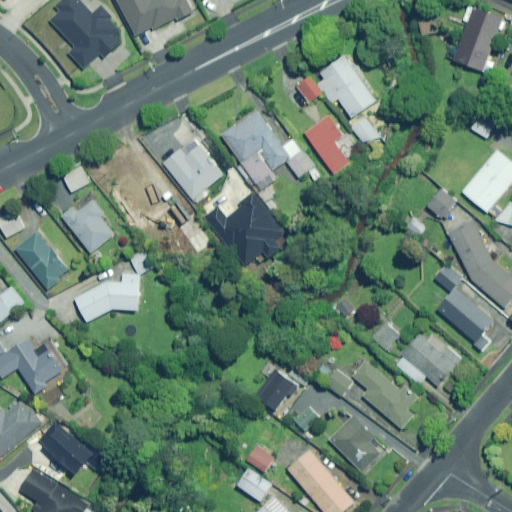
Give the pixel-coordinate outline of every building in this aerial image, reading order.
[(92,16),(78,0),(64,0),(46,17),(75,49),(69,54),(84,71),(97,60),(100,64),(114,51),(121,44),(114,37),(121,30),(101,8),(92,16)] [(117,0),(136,40),(192,13),(186,0),(176,0),(117,0)] [(461,23),(467,25),(456,53),(451,51),(448,59),(490,76),(495,64),(487,61),(499,31),(502,33),(507,22),(468,7),(461,23)] [(437,16),(417,19),(420,38),(440,34),(437,16)] [(377,103),(345,56),(297,88),(308,105),(324,94),(332,105),(339,101),(352,119),(377,103)] [(497,120),(481,113),(472,132),(488,139),(497,120)] [(282,149),(258,114),(237,128),(236,126),(222,136),(262,192),(277,181),(272,174),(287,163),(299,179),(314,168),(294,140),(282,149)] [(344,136),(329,117),(305,134),(335,176),(351,165),(335,143),(344,136)] [(379,136),(365,118),(352,129),(366,147),(379,136)] [(224,177),(196,140),(165,164),(200,209),(210,201),(204,192),(224,177)] [(493,207),(501,213),(507,205),(500,199),(511,184),(511,163),(497,151),(463,192),(488,213),(493,207)] [(90,185),(82,168),(63,177),(71,194),(90,185)] [(139,195),(129,179),(111,191),(136,230),(169,208),(154,185),(139,195)] [(220,198),(225,204),(207,219),(237,256),(240,253),(248,263),(264,251),(269,257),(279,249),(272,240),(282,232),(254,197),(250,201),(248,198),(237,185),(220,198)] [(457,203),(442,190),(427,207),(442,220),(457,203)] [(104,215),(94,201),(66,222),(91,255),(114,237),(100,218),(104,215)] [(511,209),(508,208),(496,222),(511,226),(511,209)] [(26,229),(19,215),(0,224),(0,228),(6,239),(26,229)] [(511,279),(492,262),(474,224),(459,232),(458,230),(449,235),(472,280),(504,310),(511,301),(511,279)] [(48,291),(60,282),(58,279),(69,271),(36,230),(14,248),(48,291)] [(155,266),(145,249),(130,257),(140,275),(155,266)] [(449,267),(438,280),(452,293),(464,279),(449,267)] [(139,312),(140,275),(120,274),(120,284),(108,283),(74,299),(86,324),(114,311),(139,312)] [(0,322),(24,304),(11,288),(0,296),(0,322)] [(493,322),(456,290),(438,311),(476,343),(493,322)] [(27,321),(23,313),(10,320),(14,328),(27,321)] [(401,335),(386,322),(372,337),(387,350),(401,335)] [(428,342),(420,335),(395,365),(420,386),(427,378),(438,388),(462,361),(433,336),(428,342)] [(5,353),(0,345),(0,376),(2,380),(18,370),(35,396),(48,387),(45,384),(63,373),(49,352),(39,358),(27,339),(5,353)] [(481,349),(468,340),(463,347),(476,356),(481,349)] [(401,392),(366,362),(353,378),(369,391),(363,398),(402,431),(414,416),(408,411),(419,399),(405,387),(401,392)] [(299,386),(276,370),(257,398),(276,412),(287,395),(291,398),(299,386)] [(354,383),(337,370),(325,385),(341,399),(354,383)] [(0,460),(43,425),(23,401),(6,416),(0,409),(0,460)] [(318,419),(308,410),(296,424),(305,433),(318,419)] [(372,438),(354,419),(331,442),(362,474),(381,456),(368,443),(372,438)] [(274,460),(257,449),(248,463),(266,474),(274,460)] [(345,511),(354,504),(311,452),(289,471),(323,511),(345,511)] [(90,511),(87,510),(89,506),(33,470),(19,492),(38,504),(32,511),(90,511)] [(272,486),(250,471),(239,488),(261,502),(272,486)] [(288,511),(276,498),(261,511),(288,511)]
